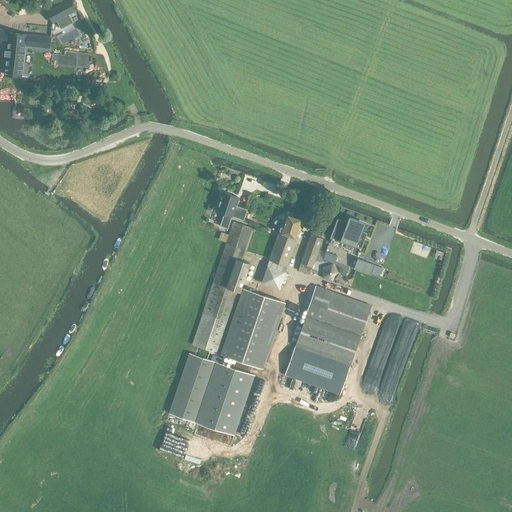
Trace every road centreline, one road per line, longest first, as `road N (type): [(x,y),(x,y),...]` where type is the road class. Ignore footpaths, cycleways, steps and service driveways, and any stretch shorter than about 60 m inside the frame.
road 1 (residential): [(511,255),(173,130)]
road 2 (track): [(355,503),(424,318)]
road 3 (track): [(394,0),(324,184)]
road 4 (track): [(445,325),(378,510)]
road 5 (residential): [(148,126),(54,161),(0,139)]
